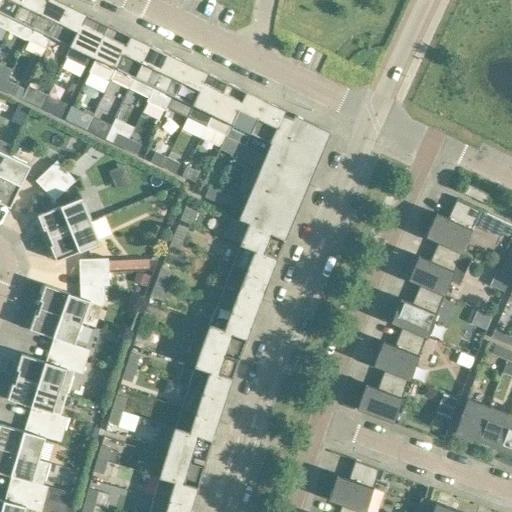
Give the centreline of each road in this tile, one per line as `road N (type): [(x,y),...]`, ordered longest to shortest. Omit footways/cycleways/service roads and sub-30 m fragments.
road 1 (residential): [(376,116),(312,269),(228,511)]
road 2 (residential): [(320,416),(432,143)]
road 3 (residential): [(511,489),(320,416)]
road 4 (unclassified): [(376,116),(254,58)]
road 5 (unclassified): [(254,58),(133,0)]
road 6 (residential): [(376,116),(427,0)]
